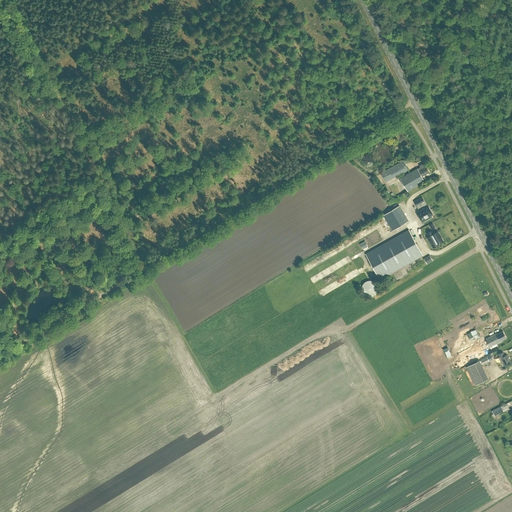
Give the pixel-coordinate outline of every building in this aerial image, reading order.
[(408,170),(403,161),(381,173),(386,182),(408,170)] [(429,173),(424,163),(420,166),(421,167),(397,180),(398,182),(394,184),(391,186),(397,197),(424,182),(422,177),(429,173)] [(383,216),(392,230),(408,221),(399,206),(383,216)] [(425,209),(424,208),(417,213),(422,223),(432,217),(431,216),(433,214),(429,207),(425,209)] [(380,280),(423,256),(409,230),(366,254),(380,280)] [(432,245),(434,247),(439,244),(438,243),(443,241),(439,231),(435,233),(433,230),(426,234),(428,236),(427,237),(431,245),(432,245)] [(430,255),(424,258),(427,264),(433,260),(430,255)] [(506,338),(503,331),(497,334),(486,339),(490,347),(501,342),(500,341),(506,338)] [(478,342),(459,351),(465,365),(485,355),(478,342)] [(505,356),(503,352),(498,355),(499,358),(498,358),(501,362),(502,361),(505,367),(511,364),(507,355),(505,356)] [(466,367),(475,385),(488,379),(480,361),(466,367)] [(492,411),(495,416),(504,411),(501,406),(492,411)]
